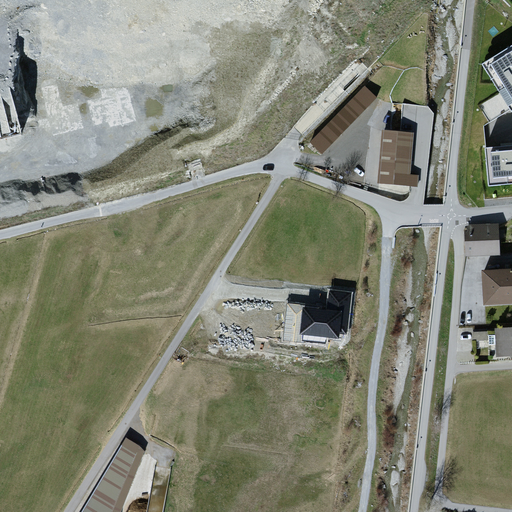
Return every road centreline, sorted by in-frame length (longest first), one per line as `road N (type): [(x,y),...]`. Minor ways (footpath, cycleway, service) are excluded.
road 1 (unclassified): [(444,218),(409,216),(275,169),(0,236)]
road 2 (track): [(241,3),(269,40),(261,63),(64,158),(0,173)]
road 3 (track): [(384,207),(390,233),(364,511)]
road 4 (residential): [(452,218),(415,511)]
road 5 (residential): [(452,218),(459,255),(435,511)]
road 6 (residential): [(472,0),(452,218)]
